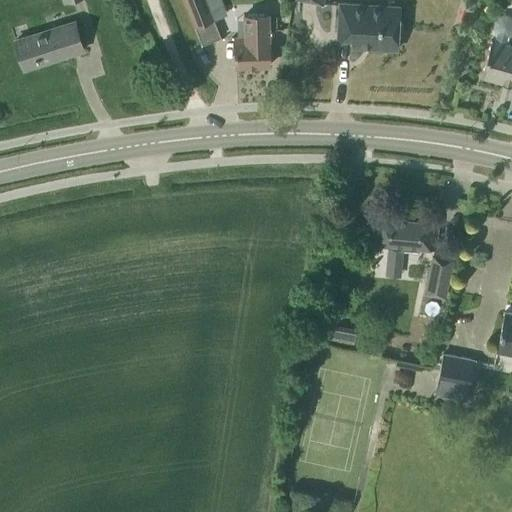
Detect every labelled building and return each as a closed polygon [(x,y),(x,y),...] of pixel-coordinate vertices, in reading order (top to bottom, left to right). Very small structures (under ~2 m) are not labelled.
[(206,0),(184,0),(195,25),(213,18),(206,0)] [(397,49),(399,5),(339,1),(337,36),(353,37),(353,47),(397,49)] [(268,29),(268,12),(243,13),(243,37),(235,37),(236,66),(270,64),(269,41),(268,29)] [(494,41),(491,40),(481,76),(511,84),(511,45),(507,44),(509,36),(511,33),(511,16),(508,14),(500,15),(495,19),(494,26),(496,32),(494,41)] [(83,49),(75,22),(15,41),(24,68),(83,49)] [(438,222),(375,216),(372,242),(388,243),(386,274),(400,275),(404,249),(419,250),(419,246),(432,248),(435,248),(438,222)] [(453,258),(433,254),(424,294),(444,299),(453,258)] [(496,352),(511,354),(511,312),(504,311),(500,331),(496,352)] [(467,399),(474,359),(444,354),(436,394),(467,399)]
